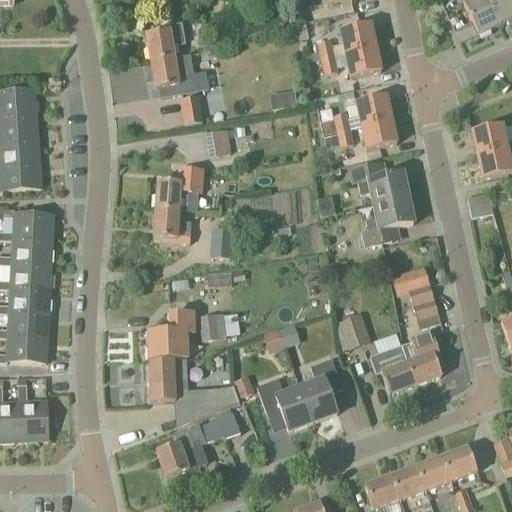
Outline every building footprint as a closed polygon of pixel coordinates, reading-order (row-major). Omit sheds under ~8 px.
[(12,0),(0,0),(0,9),(12,10),(12,0)] [(149,0),(157,12),(175,0),(149,0)] [(483,0),(472,0),(474,4),(461,10),(476,41),(498,30),(483,0)] [(483,0),(498,30),(511,23),(511,4),(510,0),(483,0)] [(345,59),(376,53),(370,28),(340,35),(345,59)] [(169,36),(146,39),(150,66),(174,63),(173,52),(184,50),(183,43),(181,29),(169,31),(169,36)] [(376,53),(345,59),(350,82),(381,76),(376,53)] [(323,60),(308,64),(312,81),(328,77),(323,60)] [(174,63),(150,66),(154,95),(179,91),(179,94),(191,92),(189,81),(178,82),(174,63)] [(0,122),(36,120),(34,95),(0,97),(0,122)] [(361,132),(392,125),(386,101),(356,108),(361,132)] [(180,105),(184,130),(201,127),(196,102),(180,105)] [(336,137),(349,134),(347,124),(346,118),(332,121),(336,137)] [(0,147),(38,144),(36,120),(0,122),(0,147)] [(392,125),(361,132),(366,155),(396,148),(392,125)] [(476,159),(506,153),(502,130),(472,135),(476,159)] [(231,131),(206,136),(211,158),(236,153),(231,131)] [(243,132),(236,133),(237,142),(245,140),(243,132)] [(353,150),(349,134),(336,137),(336,140),(339,153),(353,150)] [(339,153),(336,140),(323,143),(326,156),(339,153)] [(0,174),(0,175),(0,172),(39,169),(38,144),(0,147),(0,174)] [(481,182),(511,176),(506,153),(476,159),(481,182)] [(2,191),(0,190),(0,199),(2,199),(2,197),(41,194),(39,169),(0,172),(0,175),(2,191)] [(371,211),(407,203),(402,177),(378,183),(376,170),(348,176),(351,190),(356,189),(359,201),(369,199),(371,211)] [(158,186),(155,215),(179,216),(195,218),(196,199),(193,199),(194,185),(181,184),(181,188),(158,186)] [(471,224),(492,219),(487,199),(466,203),(471,224)] [(407,203),(371,211),(374,223),(364,225),(367,239),(362,240),(365,252),(391,247),(389,234),(413,228),(407,203)] [(178,226),(179,216),(155,215),(153,242),(161,243),(161,248),(189,250),(189,249),(190,237),(190,227),(178,226)] [(0,239),(0,246),(12,248),(12,245),(52,247),(53,222),(13,220),(12,240),(0,239)] [(231,265),(233,235),(210,233),(208,263),(231,265)] [(0,271),(11,272),(11,269),(50,271),(52,247),(12,245),(12,248),(11,263),(0,262),(0,271)] [(330,278),(347,275),(346,266),(328,269),(330,278)] [(0,287),(0,292),(10,293),(49,295),(50,271),(11,269),(11,272),(10,288),(0,287)] [(511,307),(511,274),(501,278),(511,307)] [(231,277),(232,286),(243,284),(241,275),(231,277)] [(207,292),(231,291),(230,277),(207,279),(207,292)] [(417,327),(438,321),(428,290),(407,296),(417,327)] [(0,311),(0,320),(8,321),(8,318),(48,319),(49,295),(10,293),(9,312),(0,311)] [(0,336),(0,345),(7,345),(7,342),(47,344),(48,319),(8,318),(8,321),(8,337),(0,336)] [(149,367),(173,366),(186,365),(185,333),(193,333),(192,319),(171,320),(171,337),(148,337),(149,367)] [(201,347),(226,344),(223,319),(198,322),(201,347)] [(339,330),(348,355),(370,347),(360,319),(338,327),(339,330)] [(509,356),(511,354),(511,324),(499,329),(509,356)] [(274,356),(303,344),(296,328),(267,341),(274,356)] [(338,358),(348,355),(339,330),(335,332),(338,358)] [(406,368),(414,391),(440,381),(433,360),(437,358),(429,336),(409,343),(411,349),(401,353),(406,368)] [(0,360),(0,369),(7,370),(7,367),(46,369),(47,344),(7,342),(7,345),(6,360),(0,360)] [(388,401),(414,391),(406,368),(401,353),(369,364),(375,381),(380,379),(388,401)] [(173,366),(149,367),(150,409),(174,408),(174,398),(186,397),(185,365),(173,366)] [(340,390),(334,374),(330,365),(309,373),(314,388),(299,394),(312,429),(336,420),(326,394),(340,390)] [(253,398),(250,387),(248,382),(231,387),(237,404),(253,398)] [(283,400),(281,394),(277,385),(256,393),(265,417),(278,413),(287,438),(312,429),(299,394),(283,400)] [(26,391),(18,392),(19,408),(21,408),(23,447),(48,446),(46,407),(38,407),(27,408),(26,391)] [(1,393),(0,393),(0,448),(23,447),(21,408),(19,408),(2,409),(1,393)] [(191,414),(217,413),(216,394),(190,396),(191,414)] [(240,440),(233,420),(212,427),(212,426),(208,427),(208,428),(200,431),(206,449),(223,443),(224,445),(240,440)] [(166,484),(207,469),(200,450),(205,448),(198,430),(174,438),(178,449),(156,457),(166,484)] [(441,462),(450,488),(476,478),(467,453),(441,462)] [(424,497),(450,488),(441,462),(415,472),(424,497)] [(511,463),(499,469),(505,484),(511,481),(511,463)] [(399,506),(424,497),(415,472),(390,481),(399,506)] [(371,511),(383,511),(399,506),(390,481),(364,491),(371,511)] [(453,499),(457,510),(463,508),(461,505),(468,502),(465,494),(453,499)] [(463,508),(457,510),(458,511),(471,511),(468,502),(461,505),(463,508)]
